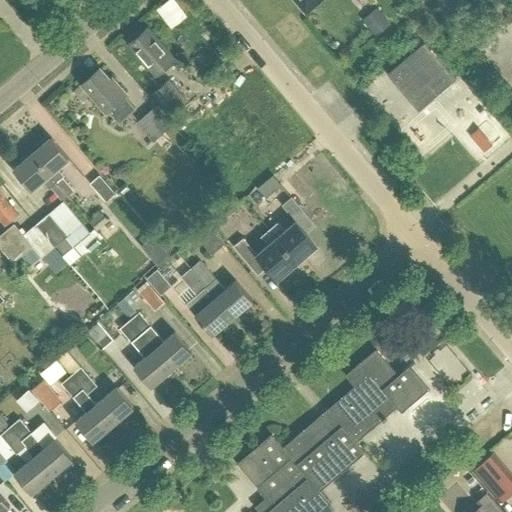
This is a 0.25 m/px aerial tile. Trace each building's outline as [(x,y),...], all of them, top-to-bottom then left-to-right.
[(298,0),(306,9),(317,0),(298,0)] [(362,21),(375,37),(391,24),(378,8),(362,21)] [(148,26),(129,42),(155,74),(175,57),(148,26)] [(424,41),(387,73),(406,95),(421,83),(433,97),(456,78),(424,41)] [(112,78),(110,80),(100,68),(82,83),(106,111),(108,110),(119,122),(135,108),(125,95),(126,94),(112,78)] [(150,93),(168,114),(186,98),(169,77),(150,93)] [(152,140),(153,139),(161,147),(170,139),(163,131),(171,123),(155,105),(136,121),(152,140)] [(29,155),(65,197),(71,192),(54,170),(68,157),(51,137),(29,155)] [(49,189),(59,202),(65,197),(29,155),(12,169),(30,190),(37,199),(49,189)] [(99,173),(89,182),(104,199),(114,191),(99,173)] [(272,174),(257,186),(265,196),(280,183),(272,174)] [(0,219),(5,226),(18,215),(2,195),(0,191),(0,219)] [(267,225),(297,260),(317,244),(306,231),(315,223),(292,195),(282,204),(295,220),(282,231),(273,220),(267,225)] [(48,211),(23,233),(32,244),(32,245),(39,254),(40,256),(42,255),(67,233),(48,211)] [(32,244),(23,233),(14,222),(0,233),(0,245),(13,261),(16,258),(19,255),(32,245),(32,244)] [(196,235),(211,253),(223,243),(208,225),(196,235)] [(267,264),(278,277),(297,260),(267,225),(261,231),(270,241),(257,253),(244,236),(233,245),(257,273),(267,264)] [(144,247),(158,263),(168,254),(153,236),(151,238),(152,240),(144,247)] [(39,254),(32,245),(19,255),(16,258),(25,268),(40,256),(39,254)] [(68,263),(53,245),(42,255),(57,272),(68,263)] [(190,267),(232,316),(252,299),(235,279),(225,288),(200,259),(190,267)] [(194,314),(212,334),(232,316),(190,267),(180,276),(196,294),(186,303),(195,313),(194,314)] [(146,278),(160,293),(170,285),(157,269),(146,278)] [(139,292),(153,310),(164,302),(149,284),(139,292)] [(128,319),(170,368),(191,350),(174,330),(161,341),(152,332),(155,330),(138,311),(128,319)] [(133,366),(150,386),(170,368),(128,319),(119,328),(135,347),(143,357),(133,366)] [(90,330),(105,347),(115,339),(99,321),(90,330)] [(364,450),(356,441),(397,405),(403,413),(430,390),(408,365),(398,375),(385,359),(376,348),(345,375),(354,385),(282,447),(271,433),(235,463),(254,486),(264,498),(255,506),(260,511),(318,511),(331,502),(320,489),(364,450)] [(73,373),(71,374),(87,393),(97,385),(81,366),(73,373)] [(71,374),(61,382),(86,411),(75,421),(92,440),(113,423),(96,403),(87,393),(71,374)] [(32,387),(50,409),(61,400),(43,379),(32,387)] [(116,386),(96,403),(113,423),(133,405),(116,386)] [(35,397),(29,390),(17,400),(23,407),(35,397)] [(19,417),(10,426),(51,475),(72,457),(54,437),(44,447),(19,417)] [(10,426),(0,434),(16,453),(18,451),(26,461),(14,472),(31,492),(51,475),(10,426)] [(511,477),(508,472),(489,488),(500,500),(511,490),(511,477)] [(402,511),(417,511),(430,500),(424,492),(402,511)] [(0,511),(10,505),(0,493),(0,511)]
